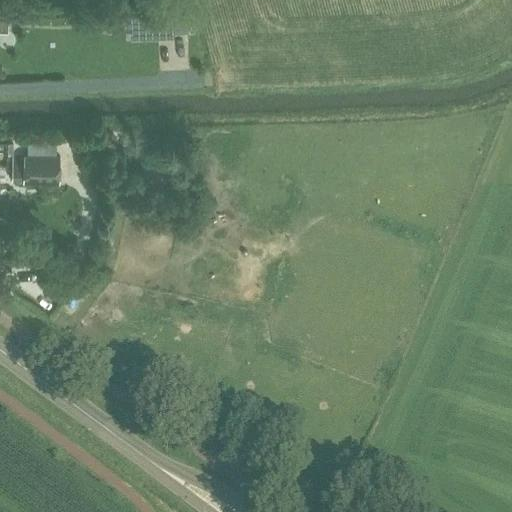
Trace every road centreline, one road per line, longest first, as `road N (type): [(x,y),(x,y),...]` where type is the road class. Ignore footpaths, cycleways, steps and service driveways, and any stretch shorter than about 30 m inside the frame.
road 1 (secondary): [(135,455),(0,348)]
road 2 (secondary): [(247,511),(219,490),(135,455)]
